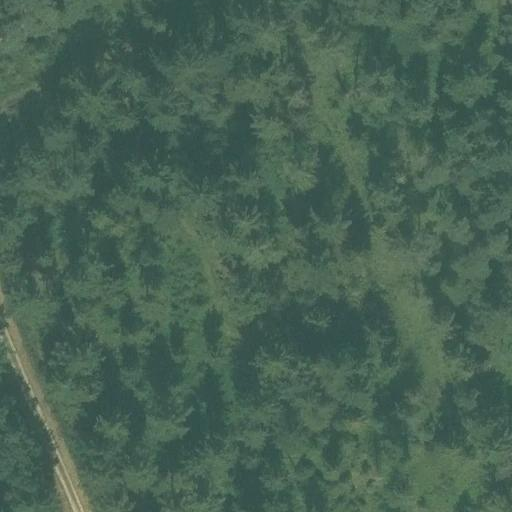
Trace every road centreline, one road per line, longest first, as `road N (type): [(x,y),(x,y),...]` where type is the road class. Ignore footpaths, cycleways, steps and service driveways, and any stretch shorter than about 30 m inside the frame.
road 1 (track): [(209,0),(0,103)]
road 2 (track): [(71,511),(0,344)]
